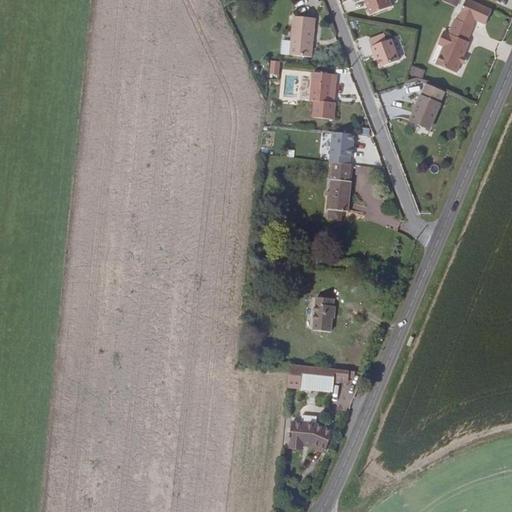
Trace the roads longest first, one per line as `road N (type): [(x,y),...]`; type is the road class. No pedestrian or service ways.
road 1 (tertiary): [(435,244),(322,511)]
road 2 (residential): [(435,244),(410,217),(329,0)]
road 3 (tertiary): [(511,62),(435,244)]
road 4 (track): [(511,432),(451,451),(351,511)]
